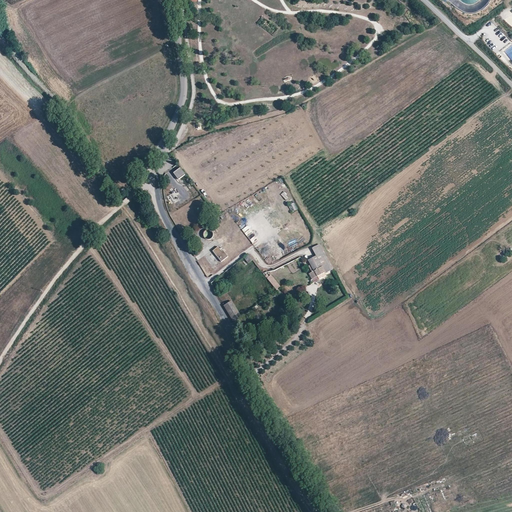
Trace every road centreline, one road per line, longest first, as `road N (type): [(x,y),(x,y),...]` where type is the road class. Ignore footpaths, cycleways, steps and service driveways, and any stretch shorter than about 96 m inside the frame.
road 1 (unclassified): [(171,0),(183,87),(155,198),(334,511)]
road 2 (track): [(0,358),(90,234),(133,195),(156,189)]
road 3 (unclassified): [(511,86),(424,0)]
